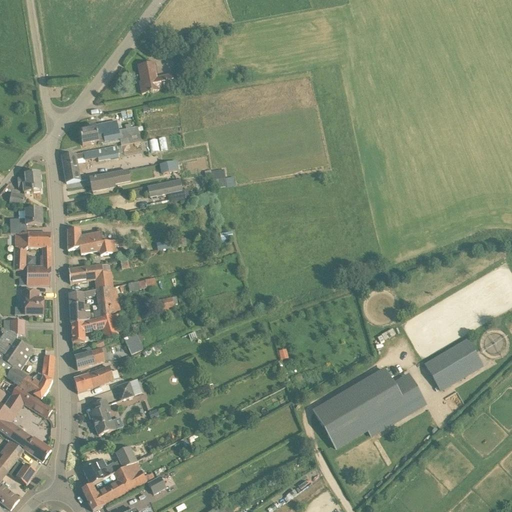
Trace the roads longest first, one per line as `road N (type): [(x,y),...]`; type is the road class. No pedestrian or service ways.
road 1 (tertiary): [(53,488),(63,427),(50,137)]
road 2 (tertiary): [(50,137),(160,0)]
road 3 (unclassified): [(50,137),(28,0)]
